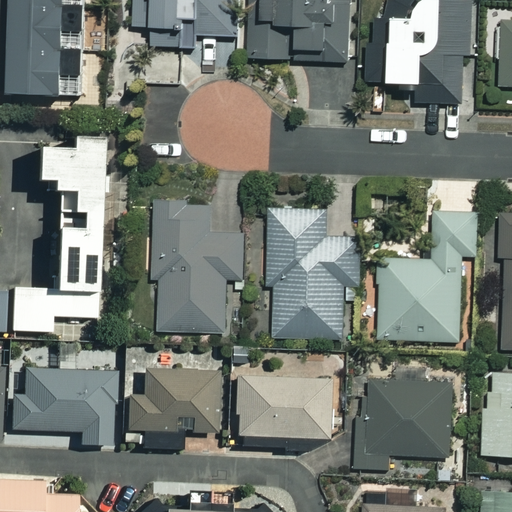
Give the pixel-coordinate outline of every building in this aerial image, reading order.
[(10,0),(7,105),(79,107),(81,0),(10,0)] [(230,0),(134,0),(135,24),(151,23),(151,44),(195,42),(195,33),(232,32),(230,0)] [(349,0),(260,0),(260,16),(250,16),(248,53),(347,58),(349,0)] [(391,0),(389,10),(374,10),(373,36),(367,36),(366,76),(415,77),(415,99),(460,100),(461,52),(470,52),(471,0),(391,0)] [(511,18),(501,18),(500,83),(511,83),(511,18)] [(102,132),(70,131),(69,143),(36,142),(35,176),(57,176),(54,286),(12,285),(11,329),(51,330),(51,314),(96,316),(102,132)] [(211,201),(154,200),(153,276),(159,276),(158,328),(229,329),(229,275),(241,275),(242,216),(211,215),(211,201)] [(325,207),(268,207),(268,283),(274,284),(273,335),(341,335),(342,278),(358,279),(358,236),(325,235),(325,207)] [(476,208),(433,209),(434,256),(379,257),(380,338),(460,337),(458,252),(477,252),(476,208)] [(511,211),(500,212),(503,347),(511,346),(511,211)] [(114,370),(25,367),(24,394),(12,394),(11,427),(80,429),(80,442),(111,443),(114,370)] [(128,394),(126,448),(179,449),(180,414),(191,414),(191,430),(218,431),(220,370),(144,368),(143,395),(128,394)] [(511,368),(493,368),(492,391),(483,390),(482,451),(511,451),(511,368)] [(451,379),(366,378),(365,414),(356,414),(355,466),(389,467),(389,451),(449,453),(451,379)] [(327,389),(235,387),(234,446),(326,448),(327,389)] [(89,511),(88,510),(79,502),(79,492),(39,491),(39,477),(0,475),(0,511),(89,511)] [(511,511),(511,490),(479,489),(477,511),(511,511)] [(443,511),(444,504),(362,501),(361,511),(443,511)]
